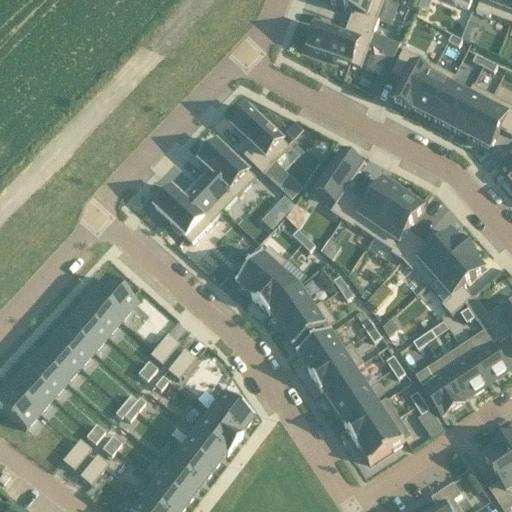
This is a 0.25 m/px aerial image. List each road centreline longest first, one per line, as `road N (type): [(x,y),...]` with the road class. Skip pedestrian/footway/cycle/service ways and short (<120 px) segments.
road 1 (residential): [(92,219),(243,348),(350,507)]
road 2 (residential): [(246,57),(447,171),(511,238)]
road 3 (residential): [(92,219),(246,57)]
road 4 (residential): [(350,507),(511,398)]
road 5 (residential): [(0,346),(92,219)]
